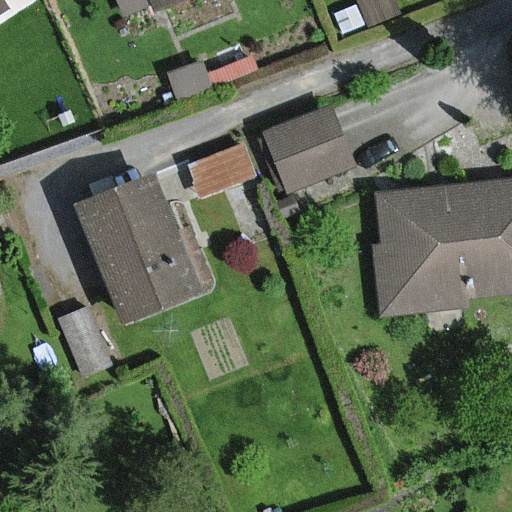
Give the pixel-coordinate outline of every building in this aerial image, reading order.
[(2,0),(0,0),(0,29),(15,20),(2,0)] [(111,0),(122,26),(154,13),(185,0),(111,0)] [(331,110),(268,135),(290,187),(352,162),(331,110)] [(185,156),(199,189),(255,165),(241,133),(185,156)] [(200,288),(154,176),(80,206),(126,318),(200,288)] [(511,183),(375,195),(385,305),(511,294),(511,183)]
